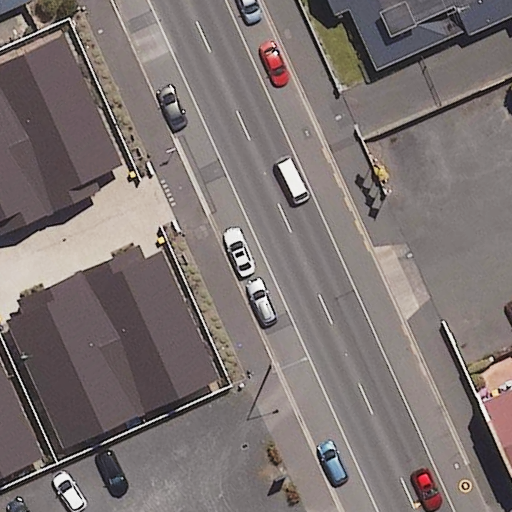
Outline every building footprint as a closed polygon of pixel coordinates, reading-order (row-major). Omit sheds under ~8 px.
[(0,0),(0,14),(31,0),(0,0)] [(511,0),(331,0),(338,16),(353,9),(380,70),(471,30),(473,35),(511,17),(511,0)] [(13,258),(87,225),(90,225),(93,225),(97,225),(100,224),(103,223),(105,221),(108,219),(110,216),(111,214),(112,211),(113,208),(114,205),(63,92),(0,120),(0,271),(1,271),(4,270),(6,268),(9,266),(11,264),(12,261),(13,258)] [(80,411),(89,432),(179,390),(119,261),(32,301),(80,411)] [(0,448),(80,411),(32,301),(0,315),(0,448)] [(511,390),(487,402),(511,457),(511,390)]
